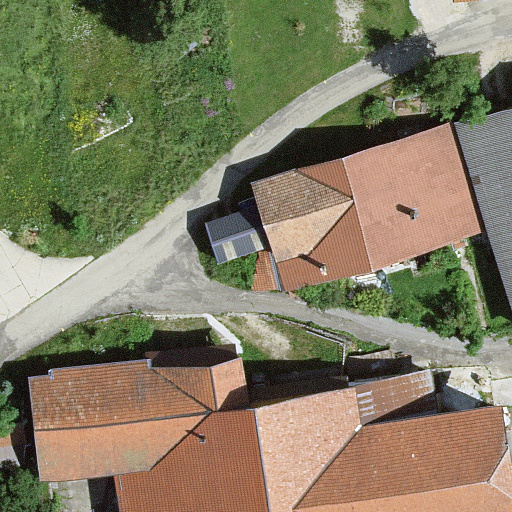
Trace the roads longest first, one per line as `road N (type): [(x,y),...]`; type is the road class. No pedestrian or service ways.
road 1 (residential): [(26,325),(334,88),(394,59),(511,28)]
road 2 (residential): [(511,357),(141,308),(26,325)]
